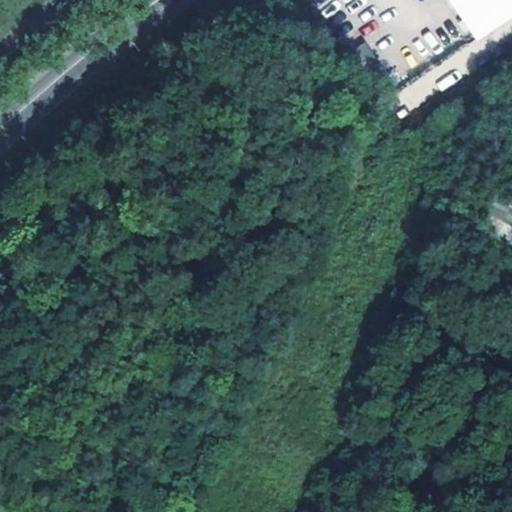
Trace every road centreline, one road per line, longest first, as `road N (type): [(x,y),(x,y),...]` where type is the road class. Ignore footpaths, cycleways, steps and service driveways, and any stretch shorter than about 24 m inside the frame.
road 1 (residential): [(511,319),(489,339),(414,511)]
road 2 (secondary): [(0,135),(160,0)]
